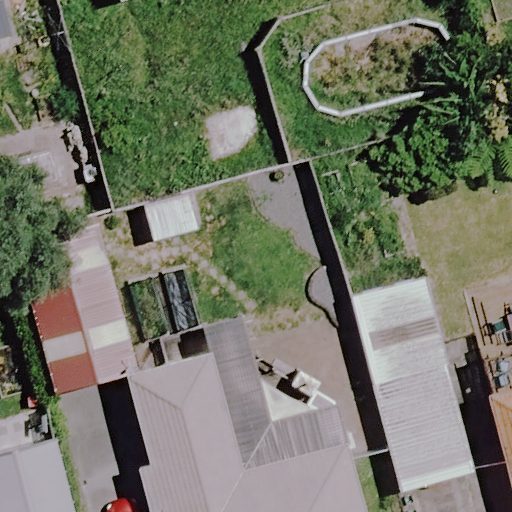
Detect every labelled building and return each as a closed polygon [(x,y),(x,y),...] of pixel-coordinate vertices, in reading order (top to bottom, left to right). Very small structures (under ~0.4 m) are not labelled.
[(113,0),(116,11),(157,0),(113,0)] [(14,257),(39,386),(127,369),(102,240),(14,257)] [(470,482),(420,282),(343,301),(393,501),(470,482)] [(269,473),(244,358),(130,383),(158,511),(363,511),(351,456),(269,473)] [(511,511),(511,396),(485,403),(511,511)] [(0,511),(43,511),(27,427),(0,431),(0,511)]
